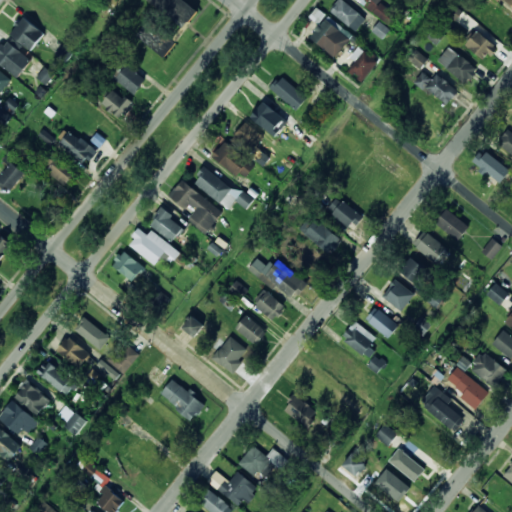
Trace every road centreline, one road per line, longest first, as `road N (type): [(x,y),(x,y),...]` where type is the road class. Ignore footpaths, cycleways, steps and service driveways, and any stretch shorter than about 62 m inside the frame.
road 1 (residential): [(163,511),(511,81)]
road 2 (residential): [(374,511),(0,207)]
road 3 (secondary): [(0,372),(301,0)]
road 4 (secondary): [(254,0),(0,315)]
road 5 (residential): [(511,229),(231,0)]
road 6 (residential): [(511,418),(436,511)]
